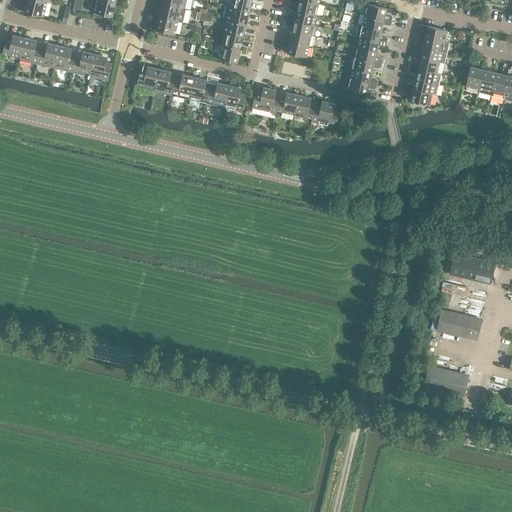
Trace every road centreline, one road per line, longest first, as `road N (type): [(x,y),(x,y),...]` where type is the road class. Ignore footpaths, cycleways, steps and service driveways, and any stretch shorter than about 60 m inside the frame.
road 1 (unclassified): [(511,448),(0,328)]
road 2 (unclassified): [(511,150),(437,144),(308,172),(262,172)]
road 3 (residential): [(414,11),(388,106),(252,73)]
road 4 (unclassified): [(262,172),(362,190),(437,173)]
road 5 (unclassified): [(262,172),(111,137)]
road 6 (residential): [(131,45),(7,18),(11,0)]
road 7 (residential): [(252,73),(131,45)]
